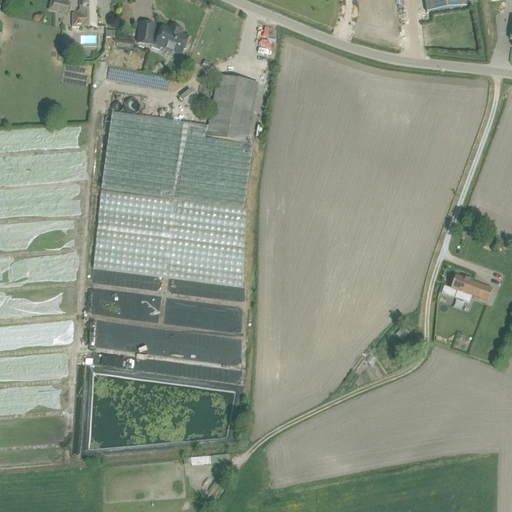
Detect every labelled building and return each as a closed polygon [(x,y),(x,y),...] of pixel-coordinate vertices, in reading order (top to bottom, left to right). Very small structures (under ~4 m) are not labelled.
[(50,0),(48,11),(58,13),(58,12),(67,14),(70,3),(61,1),(61,0),(50,0)] [(96,28),(95,0),(81,0),(81,10),(79,10),(79,14),(72,14),(72,28),(81,28),(96,28)] [(424,0),(427,13),(466,7),(465,0),(424,0)] [(187,50),(188,45),(187,42),(189,38),(181,34),(182,31),(172,26),(171,30),(163,27),(158,40),(153,39),(155,26),(141,24),(138,44),(151,46),(151,48),(160,51),(162,47),(181,55),(184,50),(187,50)] [(246,144),(256,94),(258,84),(219,76),(207,137),(246,144)] [(208,126),(112,114),(93,269),(243,287),(247,210),(243,210),(252,146),(206,140),(208,126)] [(463,279),(455,277),(451,289),(457,292),(454,299),(469,304),(472,297),(487,303),(492,290),(471,282),(472,280),(464,277),(463,279)] [(404,325),(400,330),(407,337),(412,332),(404,325)] [(378,359),(384,355),(380,349),(374,353),(378,359)] [(186,458),(183,459),(184,465),(192,464),(192,465),(230,463),(230,455),(186,458)]
